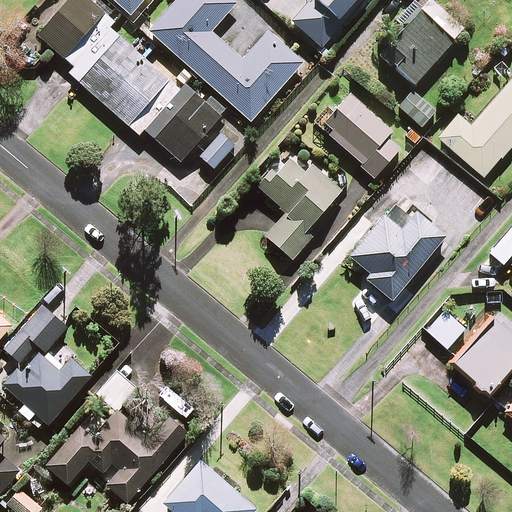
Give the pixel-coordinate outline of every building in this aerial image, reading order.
[(119,19),(97,0),(70,0),(38,37),(75,70),(69,76),(138,137),(143,131),(180,164),(219,119),(174,79),(170,83),(109,30),(119,19)] [(111,0),(131,17),(145,0),(111,0)] [(235,5),(229,0),(177,0),(148,33),(250,123),(302,64),(267,33),(242,62),(210,34),(235,5)] [(325,0),(296,32),(324,58),(342,38),(337,34),(368,0),(325,0)] [(462,31),(427,0),(417,0),(397,24),(403,30),(380,57),(413,86),(462,31)] [(511,143),(511,80),(470,128),(458,117),(438,140),(482,179),(511,143)] [(435,113),(412,94),(398,110),(421,129),(435,113)] [(389,134),(348,97),(334,112),(329,108),(314,123),(374,179),(398,152),(385,139),(389,134)] [(234,147),(220,135),(200,158),(213,170),(234,147)] [(340,192),(288,147),(260,180),(262,181),(256,188),(286,214),(265,238),(292,261),(312,238),(306,232),(340,192)] [(445,237),(415,213),(399,232),(383,218),(349,259),(369,276),(365,280),(391,302),(445,237)] [(508,262),(497,251),(481,267),(492,278),(508,262)] [(67,327),(42,305),(4,349),(19,362),(36,344),(45,352),(67,327)] [(464,330),(444,312),(426,332),(446,350),(464,330)] [(511,366),(511,335),(487,314),(472,331),(477,335),(451,365),(486,396),(511,366)] [(0,338),(12,326),(0,315),(0,338)] [(60,372),(40,354),(24,372),(19,367),(3,385),(26,405),(20,412),(29,420),(35,413),(48,425),(92,376),(72,358),(60,372)] [(136,389),(117,372),(97,393),(116,411),(136,389)] [(511,400),(502,412),(511,421),(511,400)] [(150,439),(117,411),(94,437),(81,426),(46,466),(67,485),(84,465),(127,502),(181,440),(163,425),(150,439)] [(0,426),(2,423),(0,421),(0,493),(19,471),(0,454),(0,444),(5,438),(0,434),(0,426)] [(253,511),(255,510),(200,461),(163,503),(173,511),(253,511)] [(33,511),(39,506),(20,489),(7,505),(15,511),(33,511)]
